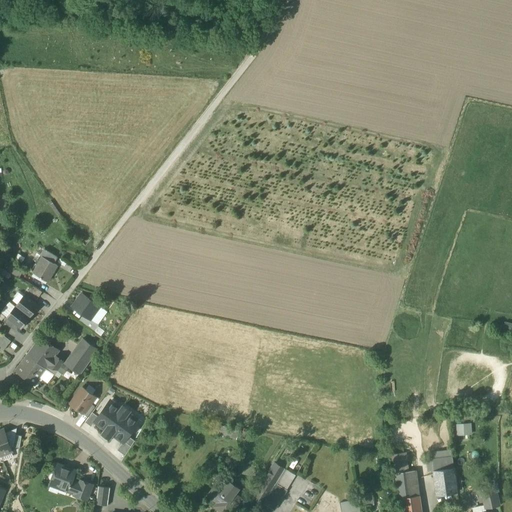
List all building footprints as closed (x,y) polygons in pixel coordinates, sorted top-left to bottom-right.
[(43,258),(54,264),(58,258),(44,250),(40,256),(43,258)] [(43,258),(34,275),(47,282),(51,275),(50,275),(56,265),(54,264),(43,258)] [(7,272),(19,279),(23,272),(11,265),(7,272)] [(46,285),(47,282),(34,275),(32,278),(46,285)] [(31,291),(39,296),(41,292),(33,287),(31,291)] [(10,302),(15,306),(24,295),(18,291),(10,302)] [(84,315),(90,320),(99,307),(81,294),(72,307),(84,315)] [(38,306),(24,295),(15,306),(29,317),(38,306)] [(7,317),(15,306),(10,302),(9,302),(0,313),(7,317)] [(21,328),(29,317),(15,306),(7,317),(16,325),(21,328)] [(107,312),(99,307),(90,320),(98,325),(107,312)] [(62,313),(58,319),(66,325),(70,319),(62,313)] [(79,321),(94,332),(97,326),(98,326),(98,325),(90,320),(84,315),(79,321)] [(3,322),(13,329),(16,325),(7,317),(3,322)] [(49,326),(55,330),(60,323),(55,319),(49,326)] [(104,331),(97,326),(94,332),(101,337),(104,331)] [(0,351),(2,352),(10,342),(0,333),(0,351)] [(28,355),(45,369),(46,368),(55,357),(59,352),(40,338),(28,355)] [(69,368),(79,375),(97,350),(83,339),(64,364),(69,368)] [(39,378),(45,369),(28,355),(16,371),(33,385),(39,378)] [(46,368),(58,371),(63,363),(55,357),(46,368)] [(63,376),(69,368),(64,364),(63,363),(58,371),(54,376),(58,379),(61,375),(63,376)] [(47,385),(54,376),(45,369),(39,378),(42,381),(47,385)] [(37,387),(42,381),(39,378),(33,385),(37,387)] [(85,390),(92,395),(95,390),(89,385),(85,390)] [(70,404),(83,414),(90,404),(95,397),(92,395),(85,390),(82,388),(70,404)] [(122,443),(123,443),(128,436),(139,422),(128,414),(130,411),(123,406),(121,408),(116,404),(116,405),(110,400),(98,417),(94,422),(105,430),(102,433),(109,439),(112,435),(122,443)] [(95,407),(90,404),(83,414),(88,417),(95,407)] [(85,422),(91,427),(94,422),(98,417),(92,413),(85,422)] [(224,435),(227,427),(217,423),(213,432),(222,437),(223,435),(224,435)] [(471,423),(456,424),(456,435),(472,435),(471,423)] [(227,427),(224,435),(237,439),(240,427),(232,425),(231,428),(227,427)] [(13,447),(15,435),(16,429),(5,433),(11,448),(13,447)] [(4,430),(0,431),(0,453),(1,456),(11,452),(12,451),(11,448),(5,433),(4,430)] [(117,450),(125,456),(134,441),(128,436),(123,443),(122,443),(117,450)] [(427,471),(433,470),(432,457),(431,452),(431,450),(424,451),(427,471)] [(11,452),(1,456),(3,461),(13,458),(11,452)] [(400,468),(394,469),(395,473),(409,471),(407,452),(392,454),(393,460),(399,460),(400,468)] [(432,457),(433,470),(454,468),(452,454),(432,457)] [(275,462),(270,470),(280,476),(285,469),(275,462)] [(66,493),(74,496),(79,483),(72,481),(75,473),(64,469),(65,467),(57,464),(50,484),(60,487),(67,490),(66,493)] [(457,493),(454,468),(433,470),(436,495),(457,493)] [(286,469),(277,484),(287,490),(296,475),(286,469)] [(276,483),(280,476),(270,470),(265,477),(268,479),(268,478),(276,483)] [(394,474),(394,476),(406,475),(407,480),(411,479),(414,496),(418,495),(420,495),(416,470),(409,471),(395,473),(394,474)] [(206,483),(213,488),(218,482),(220,479),(213,474),(206,483)] [(411,479),(407,480),(406,475),(394,476),(398,498),(399,498),(402,498),(414,496),(411,479)] [(265,477),(257,490),(260,491),(268,479),(265,477)] [(223,481),(220,483),(234,494),(237,490),(231,486),(233,484),(225,478),(223,481)] [(266,498),(276,483),(268,478),(268,479),(260,491),(257,490),(253,497),(263,504),(263,503),(266,498)] [(74,496),(86,501),(92,485),(80,481),(79,483),(74,496)] [(231,511),(241,499),(234,494),(220,483),(218,482),(213,488),(208,495),(222,506),(219,510),(222,511),(231,511)] [(277,505),(287,490),(277,484),(276,483),(267,498),(277,505)] [(480,486),(482,495),(496,492),(499,492),(497,483),(480,486)] [(57,495),(60,487),(50,484),(47,491),(57,495)] [(96,504),(107,506),(110,488),(98,487),(96,504)] [(484,505),(485,509),(499,506),(496,492),(482,495),(484,505)] [(414,496),(402,498),(404,508),(404,511),(420,511),(418,495),(414,496)] [(263,503),(274,510),(277,505),(267,498),(266,498),(263,503)] [(361,500),(363,508),(374,506),(372,498),(361,500)] [(339,503),(340,511),(357,511),(360,511),(357,499),(339,503)]
